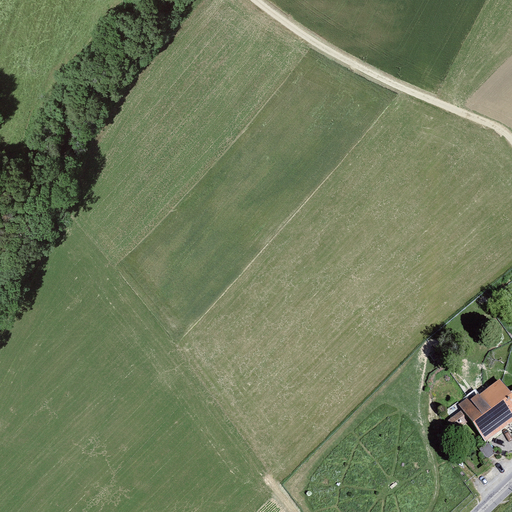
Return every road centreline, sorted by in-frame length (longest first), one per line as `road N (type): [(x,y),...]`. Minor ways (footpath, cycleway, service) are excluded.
road 1 (track): [(0,307),(79,157),(182,0)]
road 2 (track): [(511,139),(342,58),(255,0)]
